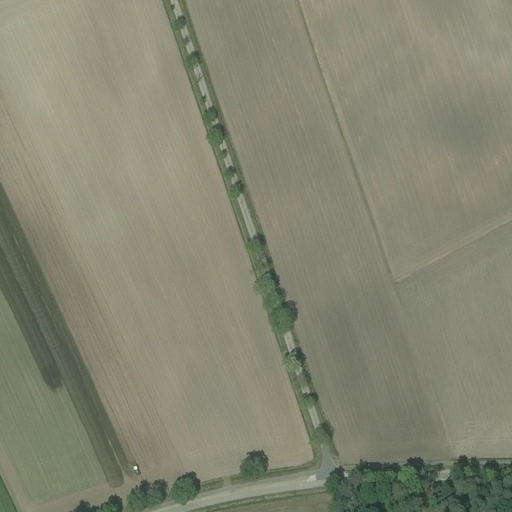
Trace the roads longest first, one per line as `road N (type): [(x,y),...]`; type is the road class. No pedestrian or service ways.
road 1 (unclassified): [(172,0),(336,475)]
road 2 (unclassified): [(336,475),(511,473)]
road 3 (unclassified): [(166,511),(336,475)]
